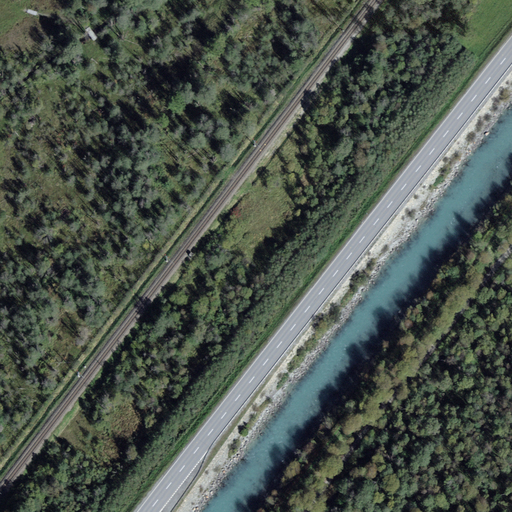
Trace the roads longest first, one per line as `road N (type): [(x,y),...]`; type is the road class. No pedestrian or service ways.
road 1 (primary): [(511,50),(148,511)]
road 2 (track): [(511,248),(306,511)]
